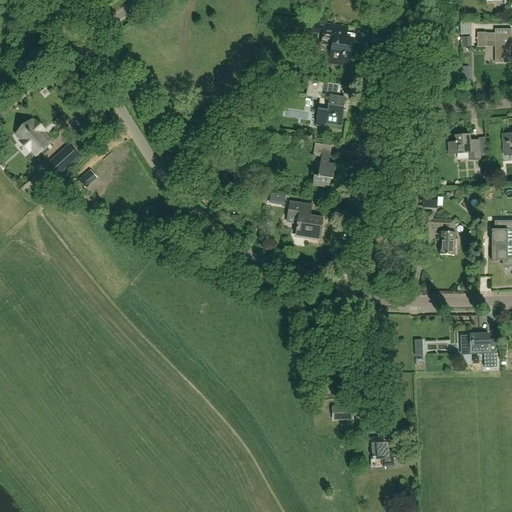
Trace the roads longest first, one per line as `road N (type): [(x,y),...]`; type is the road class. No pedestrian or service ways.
road 1 (tertiary): [(340,291),(254,258),(198,217),(160,175),(80,44)]
road 2 (residential): [(340,291),(362,117)]
road 3 (tertiary): [(511,299),(401,301),(340,291)]
road 4 (residential): [(362,117),(511,103)]
road 5 (residential): [(362,117),(385,38),(408,0)]
